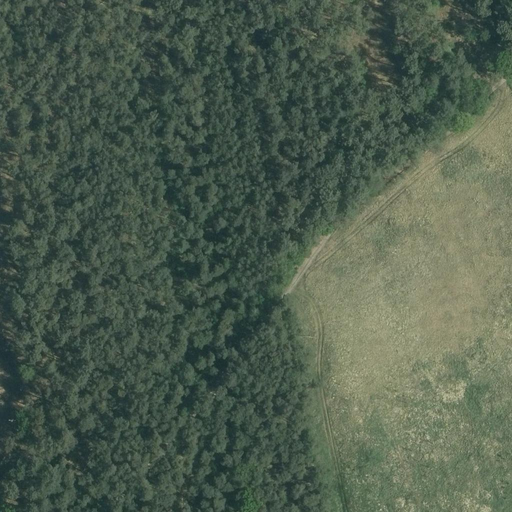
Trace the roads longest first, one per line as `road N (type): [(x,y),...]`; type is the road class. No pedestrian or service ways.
road 1 (track): [(510,72),(336,225),(234,365),(105,511)]
road 2 (track): [(188,0),(234,365)]
